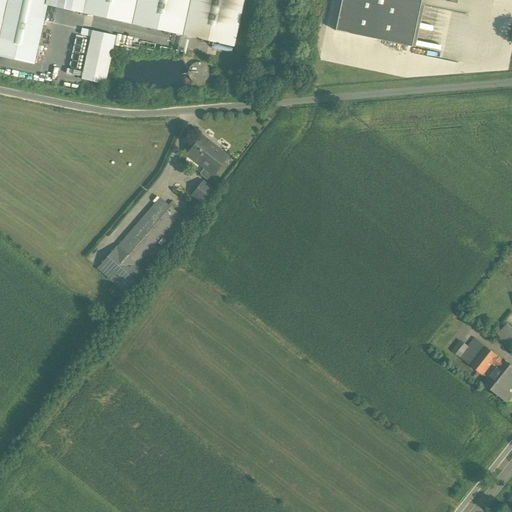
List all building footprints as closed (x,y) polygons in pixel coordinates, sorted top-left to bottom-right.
[(47,0),(0,0),(0,56),(34,64),(47,5),(47,0)] [(47,0),(47,5),(80,13),(82,0),(47,0)] [(243,0),(82,0),(80,13),(233,47),(243,0)] [(423,0),(341,0),(335,30),(413,47),(423,0)] [(115,36),(92,31),(81,79),(105,84),(115,36)] [(338,60),(338,69),(358,69),(358,60),(338,60)] [(199,65),(195,66),(193,67),(190,69),(189,72),(189,75),(189,77),(191,80),(194,82),(198,83),(202,83),(205,81),(208,78),(209,74),(208,70),(205,68),(202,66),(199,65)] [(218,152),(201,139),(202,138),(201,137),(188,154),(213,174),(227,157),(219,151),(218,152)] [(204,169),(201,174),(209,180),(213,174),(204,169)] [(213,191),(202,182),(193,195),(204,203),(213,191)] [(160,198),(118,246),(117,246),(98,268),(126,293),(146,271),(138,264),(180,215),(179,215),(183,211),(171,202),(168,205),(160,198)] [(494,331),(511,346),(511,334),(509,332),(511,327),(503,320),(494,331)] [(498,356),(475,338),(460,357),(483,375),(498,356)] [(498,356),(483,375),(489,379),(503,360),(498,356)] [(489,379),(485,383),(507,401),(511,393),(511,385),(509,382),(511,378),(511,366),(503,360),(489,379)]
